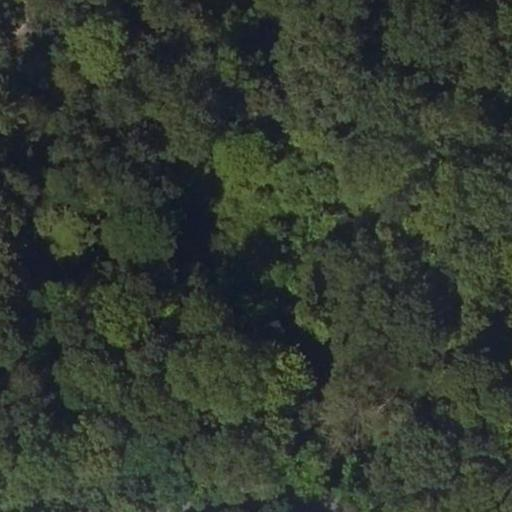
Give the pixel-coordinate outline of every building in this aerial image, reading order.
[(200,6),(201,14),(212,12),(211,4),(200,6)] [(201,14),(186,16),(188,28),(213,24),(212,12),(201,14)] [(0,52),(29,53),(28,15),(0,15),(0,52)] [(184,17),(171,19),(174,43),(186,41),(184,17)] [(291,44),(265,48),(269,78),(294,74),(291,44)] [(142,359),(144,368),(167,362),(164,353),(142,359)] [(295,360),(278,366),(286,393),(303,387),(295,360)] [(173,386),(167,362),(144,368),(150,392),(173,386)] [(76,369),(60,375),(76,428),(96,419),(76,369)] [(64,395),(51,400),(63,433),(76,428),(60,375),(57,376),(64,395)] [(56,466),(50,468),(57,494),(63,492),(56,466)] [(50,468),(26,476),(33,501),(57,494),(50,468)]
